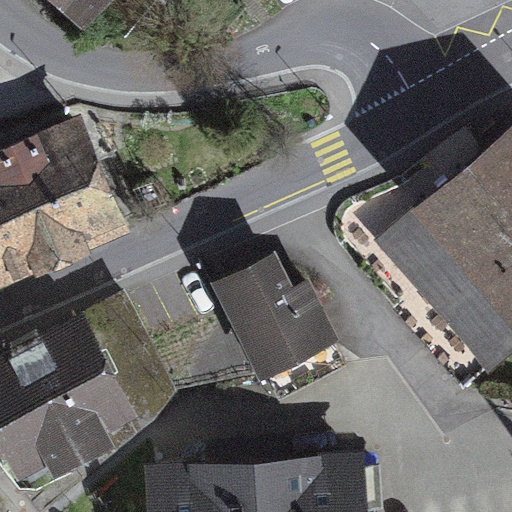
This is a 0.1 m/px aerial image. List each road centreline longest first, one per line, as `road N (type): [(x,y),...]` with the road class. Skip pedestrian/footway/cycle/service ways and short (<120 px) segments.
road 1 (residential): [(426,110),(397,59),(366,40),(304,39),(194,73),(133,77),(73,64),(0,15)]
road 2 (secondary): [(0,305),(277,185),(426,110)]
